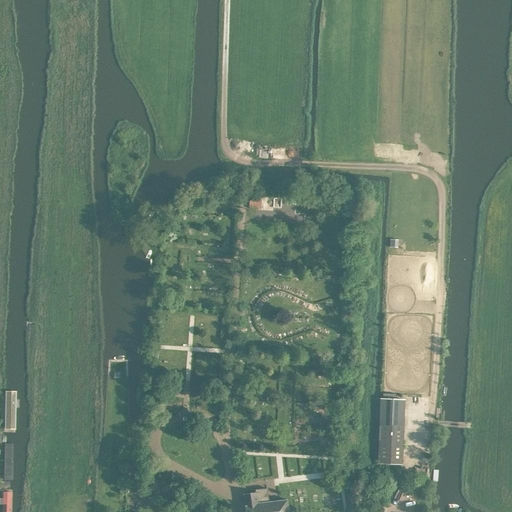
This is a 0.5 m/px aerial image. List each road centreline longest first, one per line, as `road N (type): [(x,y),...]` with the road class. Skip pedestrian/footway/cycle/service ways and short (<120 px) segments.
road 1 (residential): [(228,490),(223,436),(201,417),(166,421),(156,462),(208,482)]
road 2 (track): [(384,511),(434,422),(476,425)]
